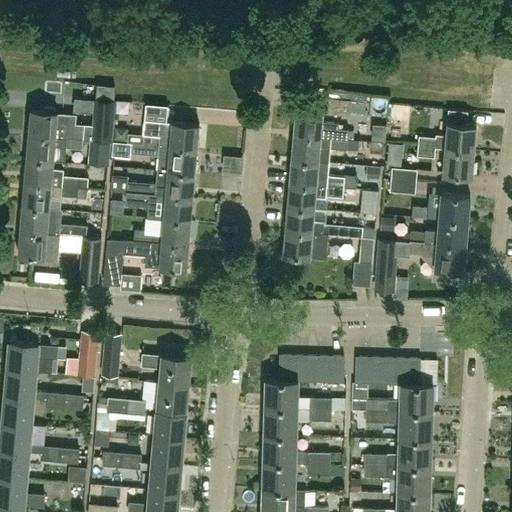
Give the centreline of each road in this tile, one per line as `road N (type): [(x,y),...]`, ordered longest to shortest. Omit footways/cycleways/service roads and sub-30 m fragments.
road 1 (residential): [(239,315),(269,47)]
road 2 (residential): [(489,314),(239,315)]
road 3 (residential): [(239,315),(0,295)]
road 4 (residential): [(470,511),(489,314)]
road 5 (residential): [(215,511),(239,315)]
road 6 (residential): [(489,314),(511,142)]
